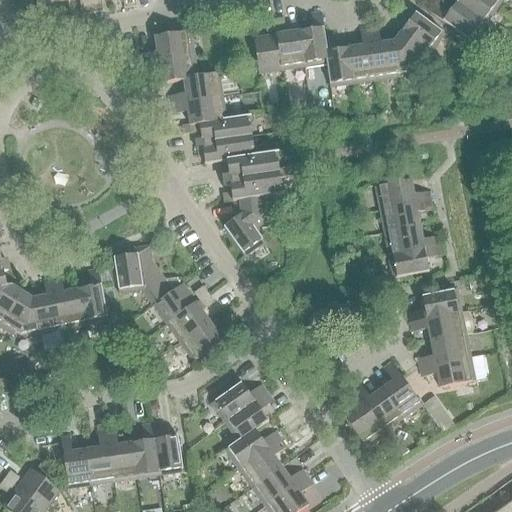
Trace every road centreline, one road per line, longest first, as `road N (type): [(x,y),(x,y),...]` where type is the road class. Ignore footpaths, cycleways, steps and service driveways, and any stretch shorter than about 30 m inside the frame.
road 1 (residential): [(0,423),(24,410),(179,388),(255,340)]
road 2 (residential): [(69,69),(75,44),(92,26),(242,0)]
road 3 (residential): [(255,340),(259,318),(163,184)]
road 4 (residential): [(311,405),(400,343),(392,291)]
road 5 (residential): [(163,184),(125,108),(69,69)]
road 6 (tertiary): [(511,444),(390,511)]
road 7 (residential): [(384,511),(311,405)]
